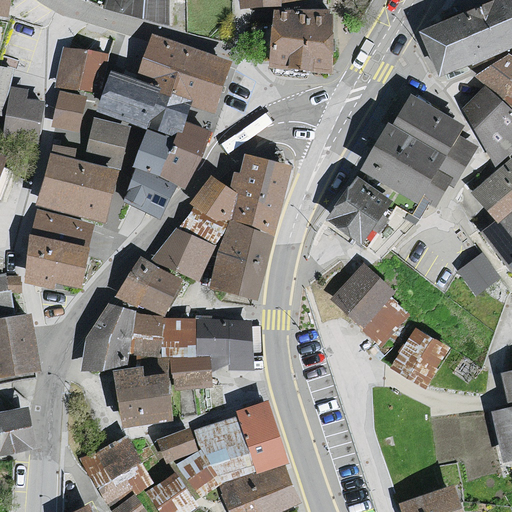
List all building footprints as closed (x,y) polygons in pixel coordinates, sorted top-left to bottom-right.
[(0,0),(0,24),(17,26),(20,0),(0,0)] [(176,0),(110,0),(108,10),(179,28),(176,0)] [(245,0),(246,8),(282,6),(282,2),(296,0),(245,0)] [(511,0),(421,36),(438,80),(511,50),(511,0)] [(337,20),(275,16),(271,72),(332,76),(337,20)] [(240,65),(158,40),(146,80),(122,73),(109,116),(152,131),(192,146),(196,129),(203,109),(224,116),(240,65)] [(112,59),(66,52),(60,89),(106,97),(112,59)] [(493,89),(473,108),(505,169),(511,162),(511,60),(481,77),(493,89)] [(18,73),(0,69),(0,118),(9,120),(18,73)] [(93,101),(63,95),(56,129),(86,136),(93,101)] [(464,133),(411,99),(365,175),(419,211),(425,202),(433,207),(446,183),(450,185),(472,148),(460,140),(464,133)] [(138,131),(98,123),(89,158),(129,167),(138,131)] [(192,146),(152,131),(138,172),(178,186),(183,189),(212,135),(196,129),(192,146)] [(18,160),(0,154),(0,210),(2,211),(18,160)] [(130,175),(61,158),(48,208),(118,225),(130,175)] [(235,198),(213,184),(194,210),(232,226),(272,241),(290,174),(246,162),(235,198)] [(511,166),(479,196),(508,227),(511,222),(511,166)] [(178,186),(138,172),(127,201),(158,221),(178,186)] [(395,210),(356,182),(325,225),(364,252),(395,210)] [(194,210),(179,231),(218,249),(232,226),(194,210)] [(103,227),(44,217),(33,280),(93,290),(103,227)] [(272,241),(232,226),(220,255),(212,291),(258,303),(272,241)] [(511,226),(499,237),(511,253),(511,226)] [(193,283),(199,285),(218,249),(179,231),(176,230),(151,265),(193,283)] [(481,255),(459,271),(479,300),(501,283),(481,255)] [(151,265),(144,261),(118,298),(166,318),(193,283),(151,265)] [(369,265),(338,300),(371,330),(403,295),(369,265)] [(0,325),(15,323),(8,280),(0,281),(0,325)] [(88,374),(123,373),(131,428),(187,418),(183,392),(219,390),(218,369),(260,370),(257,321),(166,318),(147,318),(110,309),(92,342),(88,374)] [(15,323),(0,325),(0,386),(40,379),(30,321),(15,323)] [(457,351),(419,330),(397,369),(434,390),(457,351)] [(511,384),(511,410),(497,413),(508,466),(511,465),(511,375),(510,376),(511,384)] [(286,511),(298,508),(268,407),(196,432),(204,454),(179,467),(198,497),(220,488),(229,511),(286,511)] [(27,412),(0,417),(0,459),(35,452),(27,412)] [(190,432),(159,444),(166,464),(198,453),(190,432)] [(126,442),(88,463),(113,507),(151,486),(126,442)] [(193,511),(197,510),(176,478),(149,495),(159,511),(193,511)] [(470,511),(462,487),(406,506),(408,511),(470,511)] [(147,511),(138,497),(115,511),(147,511)]
